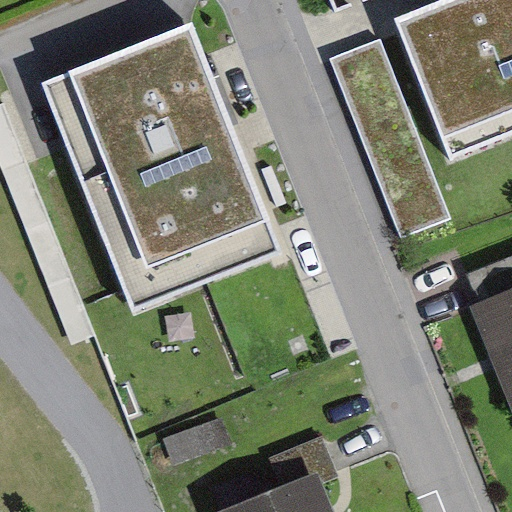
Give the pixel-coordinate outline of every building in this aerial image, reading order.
[(139,331),(307,261),(216,0),(187,0),(35,63),(139,331)] [(457,157),(511,134),(511,0),(448,0),(401,19),(457,157)] [(391,38),(337,59),(408,239),(462,218),(391,38)] [(12,102),(0,106),(0,144),(83,353),(108,343),(12,102)] [(511,295),(479,309),(511,393),(511,295)] [(333,435),(279,456),(294,494),(324,482),(325,485),(349,475),(340,453),(333,435)] [(294,494),(247,511),(335,511),(325,485),(324,482),(294,494)]
